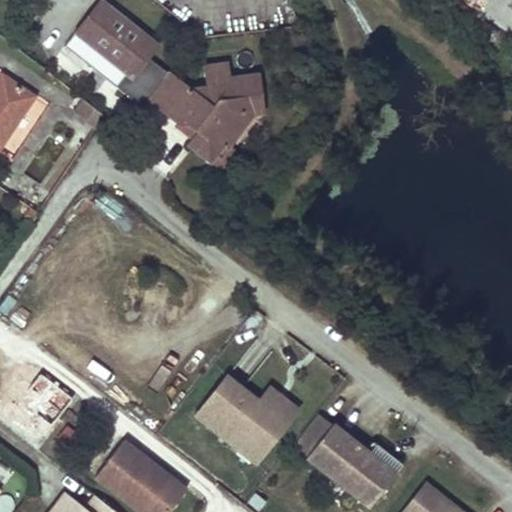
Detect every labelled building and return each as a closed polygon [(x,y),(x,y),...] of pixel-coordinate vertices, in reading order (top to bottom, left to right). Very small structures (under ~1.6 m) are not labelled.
[(207,67),(211,88),(189,91),(149,59),(159,47),(102,2),(76,34),(126,75),(115,89),(143,111),(151,101),(178,124),(188,122),(199,130),(193,137),(191,141),(192,147),(209,163),(224,145),(227,147),(254,114),(264,113),(257,75),(234,79),(235,85),(230,86),(227,63),(207,67)] [(0,133),(27,100),(3,81),(0,84),(0,133)] [(78,110),(69,121),(88,137),(95,125),(78,110)] [(188,122),(178,124),(193,137),(199,130),(188,122)] [(190,415),(257,461),(297,402),(267,381),(259,393),(222,368),(190,415)] [(40,374),(32,384),(20,373),(8,389),(14,394),(1,410),(13,420),(19,414),(42,432),(49,424),(51,425),(71,398),(40,374)] [(182,486),(135,450),(127,460),(124,457),(132,447),(103,425),(75,460),(139,509),(149,495),(165,508),(182,486)] [(332,425),(307,456),(369,506),(394,475),(380,463),(349,438),(332,425)] [(349,438),(380,463),(388,453),(357,428),(349,438)] [(127,460),(135,450),(132,447),(124,457),(127,460)] [(468,511),(421,477),(395,511),(468,511)] [(63,492),(47,511),(117,511),(94,494),(84,507),(63,492)] [(142,511),(161,511),(165,508),(149,495),(139,509),(142,511)]
